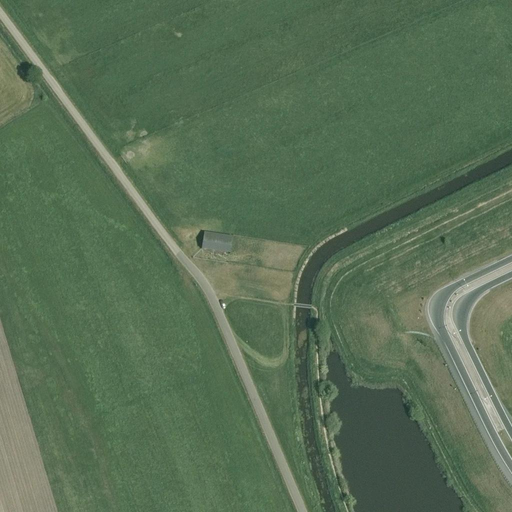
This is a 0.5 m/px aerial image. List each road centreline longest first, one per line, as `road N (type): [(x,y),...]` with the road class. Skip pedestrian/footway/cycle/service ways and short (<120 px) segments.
road 1 (unclassified): [(302,511),(208,290),(0,13)]
road 2 (motorway): [(439,309),(511,465)]
road 3 (motorway): [(511,434),(462,336),(461,315)]
